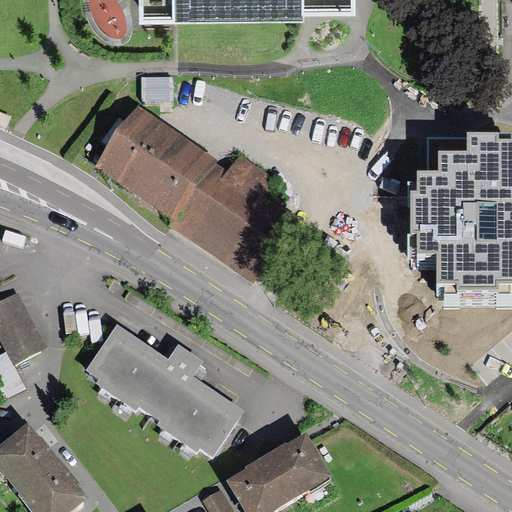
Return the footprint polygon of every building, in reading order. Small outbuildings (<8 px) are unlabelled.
[(122,0),(123,11),(304,9),(303,0),(122,0)] [(126,91),(80,160),(243,267),(289,197),(126,91)] [(0,113),(0,126),(5,129),(10,117),(0,113)] [(511,131),(427,132),(427,185),(399,185),(400,247),(428,247),(428,298),(511,297),(511,131)] [(16,296),(0,304),(0,349),(11,371),(46,352),(16,296)] [(118,324),(81,378),(205,463),(243,409),(118,324)] [(26,438),(0,459),(0,482),(23,511),(81,511),(84,510),(26,438)] [(307,440),(228,487),(242,511),(284,511),(333,484),(307,440)] [(234,511),(222,492),(204,503),(209,511),(234,511)]
